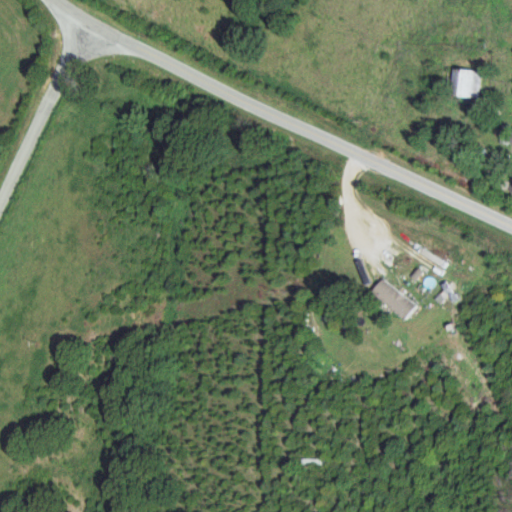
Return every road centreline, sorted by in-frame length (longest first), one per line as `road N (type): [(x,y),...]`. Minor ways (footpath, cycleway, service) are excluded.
road 1 (tertiary): [(511,235),(288,120),(86,30)]
road 2 (residential): [(0,209),(86,30)]
